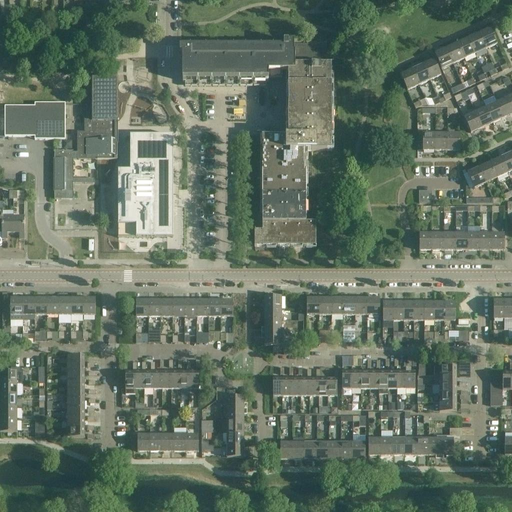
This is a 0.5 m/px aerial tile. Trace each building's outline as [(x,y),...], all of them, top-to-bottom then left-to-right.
[(486,50),(497,45),(490,30),(479,35),(486,50)] [(486,50),(479,35),(468,40),(475,55),(486,50)] [(475,55),(468,40),(457,45),(464,60),(475,55)] [(180,48),(179,48),(179,53),(180,53),(180,57),(182,57),(182,59),(182,60),(182,79),(182,82),(185,82),(185,83),(185,87),(190,87),(191,87),(196,87),(196,86),(197,86),(198,86),(199,86),(199,87),(203,87),(204,87),(205,87),(210,87),(210,86),(211,86),(212,86),(213,86),(213,87),(217,87),(218,87),(219,87),(224,87),(224,86),(225,86),(226,86),(226,87),(231,87),(232,87),(233,87),(238,87),(238,86),(240,86),(240,87),(245,87),(246,87),(247,87),(251,87),(251,86),(252,86),(254,86),(254,87),(259,87),(260,87),(265,87),(265,83),(265,82),(266,82),(268,82),(268,80),(268,79),(282,79),(282,69),(282,67),(287,67),(288,66),(288,69),(288,72),(288,79),(288,85),(288,126),(284,128),(288,135),(288,137),(270,137),(265,137),(265,142),(262,142),(262,152),(265,152),(265,157),(262,157),(262,165),(265,165),(265,170),(262,170),(262,178),(265,178),(265,183),(262,183),(262,191),(265,191),(265,196),(262,196),(262,205),(265,205),(265,210),(262,210),(262,223),(262,232),(254,232),(254,247),(265,247),(270,247),(270,244),(275,244),(275,247),(283,247),(283,244),(288,244),(288,247),(297,247),(297,244),(302,244),(302,247),(310,247),(310,244),(316,244),(316,223),(309,223),(306,223),(306,220),(306,219),(306,209),(303,209),(303,204),(306,204),(306,196),(303,196),(303,191),(306,191),(306,183),(303,183),(303,178),(306,178),(306,170),(303,170),(303,165),(306,165),(306,157),(303,157),(303,152),(310,152),(311,152),(328,152),(328,147),(331,147),(331,138),(328,138),(328,133),(331,133),(331,125),(328,125),(328,120),(331,120),(331,112),(328,112),(328,107),(331,107),(331,99),(328,99),(328,94),(331,94),(331,86),(328,85),(328,81),(331,80),(331,73),(331,65),(323,65),(323,57),(323,53),(323,45),(293,45),(293,43),(292,42),(289,42),(289,43),(288,43),(288,42),(283,42),(283,47),(189,47),(182,47),(180,47),(180,48)] [(446,50),(453,65),(464,60),(457,45),(446,50)] [(434,55),(441,71),(453,65),(446,50),(434,55)] [(441,76),(434,61),(422,66),(430,82),(441,76)] [(430,82),(422,66),(411,71),(419,87),(430,82)] [(400,76),(407,92),(419,87),(411,71),(400,76)] [(54,160),(53,160),(53,162),(53,164),(53,187),(53,190),(53,192),(54,192),(54,200),(73,200),(73,184),(95,184),(95,180),(74,180),(74,160),(97,160),(100,160),(117,160),(117,145),(118,145),(118,144),(115,144),(115,123),(118,123),(118,122),(117,122),(117,120),(117,78),(92,78),(92,86),(84,86),(84,99),(84,100),(84,106),(84,133),(77,133),(77,138),(77,153),(73,153),(73,152),(54,152),(54,160)] [(511,114),(511,96),(497,103),(504,119),(511,114)] [(504,119),(497,103),(486,109),(493,124),(504,119)] [(35,107),(6,107),(5,107),(5,138),(35,138),(35,141),(65,141),(65,105),(65,104),(35,104),(35,107)] [(493,124),(486,109),(475,113),(482,129),(493,124)] [(464,119),(470,134),(482,129),(475,113),(464,119)] [(422,134),(422,135),(422,152),(435,152),(435,134),(422,134)] [(447,152),(447,134),(435,134),(435,152),(447,152)] [(447,134),(447,152),(460,152),(460,134),(447,134)] [(119,171),(118,171),(118,172),(118,181),(118,235),(118,239),(167,239),(172,239),(173,239),(173,238),(173,226),(173,225),(173,211),(173,210),(173,196),(173,136),(130,136),(130,142),(130,171),(119,171)] [(511,172),(511,155),(511,154),(500,159),(507,174),(511,172)] [(507,174),(500,159),(489,164),(497,179),(507,174)] [(497,179),(489,164),(478,169),(486,184),(497,179)] [(486,184),(478,169),(467,174),(474,190),(486,184)] [(419,192),(419,204),(431,204),(431,192),(419,192)] [(13,234),(13,217),(3,217),(2,217),(2,232),(2,240),(7,240),(7,234),(13,234)] [(13,217),(13,234),(19,234),(19,240),(24,240),(24,217),(13,217)] [(431,252),(431,234),(419,234),(419,252),(431,252)] [(443,252),(443,234),(431,234),(431,252),(443,252)] [(455,252),(455,234),(443,234),(443,252),(455,252)] [(455,234),(455,252),(467,252),(467,234),(455,234)] [(480,252),(479,234),(467,234),(467,252),(480,252)] [(479,234),(480,252),(492,252),(492,234),(479,234)] [(504,252),(504,234),(492,234),(492,252),(504,252)] [(281,298),(264,298),(264,310),(281,310),(281,298)] [(306,299),(306,317),(319,317),(319,299),(306,299)] [(331,317),(331,299),(319,299),(319,317),(331,317)] [(343,317),(343,299),(331,299),(331,317),(343,317)] [(343,299),(343,317),(355,317),(355,299),(343,299)] [(367,317),(367,299),(355,299),(355,317),(367,317)] [(380,317),(380,299),(367,299),(367,317),(380,317)] [(23,322),(23,317),(23,316),(23,300),(10,300),(10,322),(23,322)] [(35,317),(35,300),(23,300),(23,316),(23,317),(35,317)] [(47,317),(47,300),(35,300),(35,317),(47,317)] [(59,317),(59,300),(47,300),(47,317),(59,317)] [(71,317),(71,300),(59,300),(59,317),(71,317)] [(71,300),(71,317),(83,317),(83,300),(71,300)] [(83,300),(83,317),(95,317),(95,300),(83,300)] [(160,319),(160,301),(148,302),(148,319),(160,319)] [(160,301),(160,319),(172,319),(172,301),(160,301)] [(184,319),(184,301),(172,301),(172,319),(184,319)] [(196,319),(196,301),(184,301),(184,319),(196,319)] [(196,301),(196,319),(208,319),(208,301),(196,301)] [(220,319),(220,301),(208,301),(208,319),(220,319)] [(220,301),(220,319),(233,319),(233,301),(220,301)] [(504,321),(504,301),(493,301),(493,321),(504,321)] [(136,302),(136,319),(148,319),(148,302),(136,302)] [(434,323),(434,303),(424,304),(424,323),(434,323)] [(434,303),(434,323),(444,323),(444,303),(434,303)] [(444,323),(455,323),(455,303),(444,303),(444,323)] [(382,304),(382,323),(393,323),(393,304),(382,304)] [(403,323),(403,304),(393,304),(393,323),(403,323)] [(414,323),(414,304),(403,304),(403,323),(414,323)] [(424,323),(424,304),(414,304),(414,323),(424,323)] [(281,310),(264,310),(264,322),(281,322),(281,310)] [(264,347),(272,347),(272,353),(281,353),(281,322),(264,322),(264,347)] [(458,333),(458,343),(468,343),(468,332),(458,333)] [(283,355),(292,355),(292,343),(283,343),(283,355)] [(84,357),(67,357),(67,366),(84,366),(84,357)] [(84,366),(67,366),(67,375),(84,375),(84,366)] [(456,377),(456,367),(434,367),(434,377),(439,377),(456,377)] [(11,372),(0,372),(0,384),(17,385),(23,385),(23,373),(22,372),(20,372),(11,372)] [(171,391),(171,380),(171,373),(162,374),(162,380),(162,391),(171,391)] [(171,373),(171,380),(171,391),(180,391),(180,373),(171,373)] [(189,391),(189,380),(189,373),(180,373),(180,391),(189,391)] [(189,373),(189,380),(189,391),(198,391),(198,373),(189,373)] [(342,373),(342,391),(351,391),(351,373),(342,373)] [(351,373),(351,391),(360,391),(360,373),(351,373)] [(369,391),(369,380),(369,373),(360,373),(360,391),(369,391)] [(369,373),(369,380),(369,391),(378,391),(378,373),(369,373)] [(388,395),(388,391),(387,391),(387,373),(378,373),(378,391),(379,391),(379,396),(388,395)] [(396,391),(396,380),(396,373),(387,373),(387,391),(388,391),(396,391)] [(396,373),(396,380),(396,391),(405,391),(405,373),(396,373)] [(415,391),(415,373),(405,373),(405,391),(415,391)] [(126,374),(125,374),(125,390),(125,391),(125,395),(135,395),(135,391),(135,374),(126,374)] [(144,391),(144,380),(144,374),(135,374),(135,391),(144,391)] [(153,391),(153,380),(153,374),(144,374),(144,380),(144,391),(153,391)] [(162,391),(162,380),(162,374),(153,374),(153,380),(153,391),(162,391)] [(67,384),(84,384),(84,375),(67,375),(67,384)] [(511,392),(511,380),(511,375),(502,375),(502,376),(502,383),(502,389),(502,392),(511,392)] [(439,386),(456,386),(456,377),(439,377),(439,386)] [(273,381),(273,398),(282,398),(282,381),(273,381)] [(291,398),(291,381),(282,381),(282,398),(291,398)] [(300,398),(300,381),(291,381),(291,398),(300,398)] [(309,398),(309,381),(300,381),(300,398),(309,398)] [(318,398),(318,381),(309,381),(309,398),(318,398)] [(327,398),(327,381),(318,381),(318,398),(327,398)] [(337,398),(337,381),(327,381),(327,398),(337,398)] [(0,396),(17,397),(17,385),(0,384),(0,396)] [(84,384),(67,384),(67,393),(84,393),(84,384)] [(439,395),(456,395),(456,386),(439,386),(439,395)] [(224,389),(216,389),(216,401),(227,401),(227,422),(244,422),(244,398),(235,398),(235,391),(227,391),(227,394),(224,394),(224,389)] [(84,393),(67,393),(67,402),(84,402),(84,393)] [(438,404),(456,404),(456,395),(439,395),(438,404)] [(0,409),(17,409),(17,397),(0,396),(0,409)] [(84,402),(67,402),(67,411),(84,411),(84,402)] [(456,404),(438,404),(438,413),(456,413),(456,404)] [(0,420),(17,421),(17,409),(0,409),(0,420)] [(84,411),(67,411),(67,420),(84,420),(84,411)] [(0,433),(17,434),(17,421),(0,420),(0,433)] [(84,420),(67,420),(67,429),(84,429),(84,420)] [(39,421),(35,421),(35,433),(44,433),(44,421),(39,421)] [(227,434),(244,434),(244,422),(227,422),(227,434)] [(84,429),(67,429),(67,439),(84,439),(84,429)] [(462,430),(449,430),(449,436),(449,438),(456,438),(462,438),(462,430)] [(227,446),(244,446),(244,434),(227,434),(227,446)] [(150,453),(150,436),(137,436),(137,453),(150,453)] [(162,453),(162,436),(150,436),(150,453),(162,453)] [(162,436),(162,453),(174,453),(174,436),(162,436)] [(186,453),(186,436),(174,436),(174,453),(186,453)] [(198,453),(198,436),(186,436),(186,453),(198,453)] [(417,457),(416,439),(404,440),(405,457),(417,457)] [(429,457),(429,439),(416,439),(417,457),(429,457)] [(459,440),(456,440),(429,439),(429,457),(453,457),(453,448),(459,448),(459,440)] [(368,440),(368,457),(381,457),(380,440),(368,440)] [(393,457),(392,440),(380,440),(381,457),(393,457)] [(405,457),(404,440),(392,440),(393,457),(405,457)] [(292,443),(280,443),(280,461),(292,461),(292,443)] [(304,461),(304,443),(292,443),(292,461),(304,461)] [(316,461),(316,443),(304,443),(304,461),(316,461)] [(316,443),(316,461),(328,461),(328,443),(316,443)] [(340,461),(340,443),(328,443),(328,461),(340,461)] [(340,443),(340,461),(352,461),(352,443),(340,443)] [(365,461),(365,443),(352,443),(352,461),(365,461)] [(227,459),(243,459),(244,446),(227,446),(227,459)]
